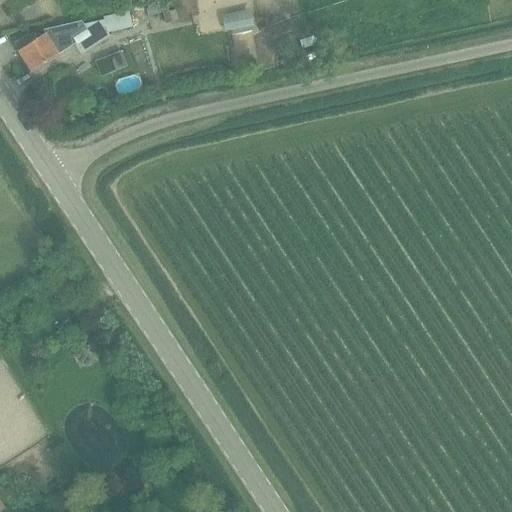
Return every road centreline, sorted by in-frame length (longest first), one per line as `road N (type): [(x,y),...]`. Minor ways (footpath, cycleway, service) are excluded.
road 1 (unclassified): [(511,44),(148,125),(51,174)]
road 2 (tertiary): [(269,511),(51,174)]
